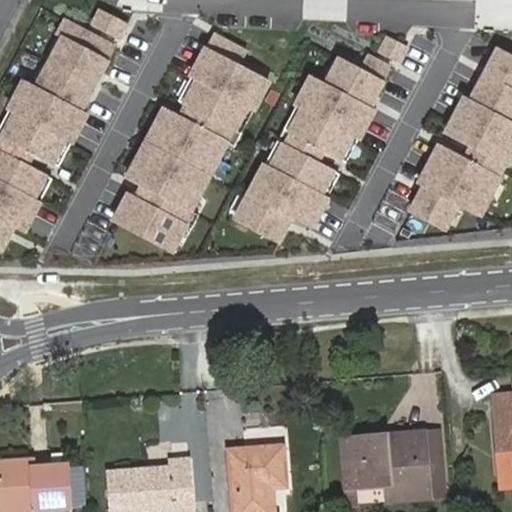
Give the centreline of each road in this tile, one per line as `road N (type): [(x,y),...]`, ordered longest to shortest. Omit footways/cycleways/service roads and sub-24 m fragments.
road 1 (tertiary): [(0,346),(107,321),(511,286)]
road 2 (residential): [(205,0),(511,5)]
